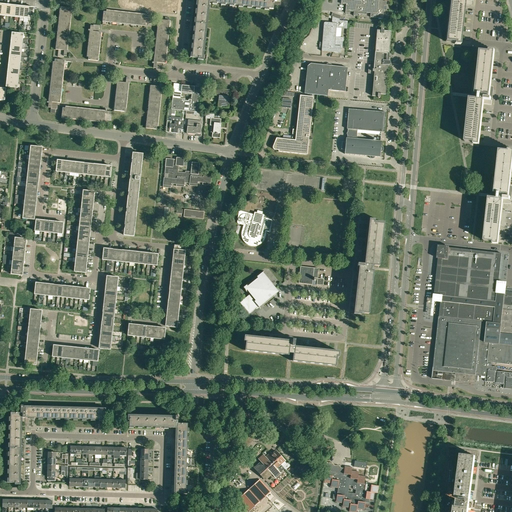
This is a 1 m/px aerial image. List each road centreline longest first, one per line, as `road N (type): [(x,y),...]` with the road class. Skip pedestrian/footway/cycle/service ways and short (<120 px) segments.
road 1 (residential): [(32,493),(34,435),(162,438),(160,496),(41,493)]
road 2 (tertiary): [(411,206),(428,0)]
road 3 (tertiary): [(418,0),(400,201)]
road 4 (secondary): [(193,392),(388,401)]
road 5 (secondary): [(194,382),(0,378)]
road 6 (secondary): [(0,388),(193,392)]
road 7 (secondary): [(384,391),(194,382)]
road 8 (residential): [(128,320),(161,324),(169,251),(111,242)]
road 9 (residential): [(64,218),(40,215),(46,151),(121,158)]
road 10 (residential): [(285,334),(343,340),(350,267)]
road 11 (residential): [(194,382),(209,252)]
road 12 (residential): [(32,124),(45,0)]
road 13 (secondary): [(388,401),(511,417)]
